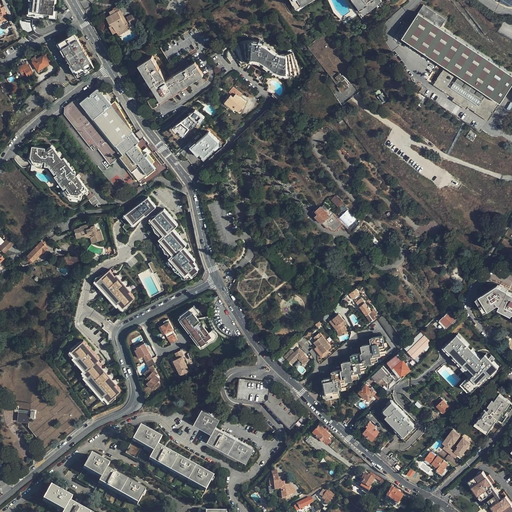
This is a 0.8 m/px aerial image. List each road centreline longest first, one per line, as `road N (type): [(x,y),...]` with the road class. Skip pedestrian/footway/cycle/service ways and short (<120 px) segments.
road 1 (secondary): [(217,280),(188,179),(110,67)]
road 2 (residential): [(0,502),(88,429),(132,406),(121,333)]
road 3 (secondary): [(432,499),(402,482),(280,370)]
road 4 (residential): [(121,333),(83,305),(90,275),(125,255),(168,200)]
road 5 (residential): [(245,476),(157,419),(93,443)]
road 6 (unknown): [(131,103),(175,107),(214,81),(199,41),(172,51)]
road 7 (residential): [(110,67),(39,120),(0,167)]
road 8 (residential): [(252,372),(234,372),(225,390),(236,403),(259,406),(282,431),(272,450)]
road 9 (unknown): [(402,482),(360,459),(290,501)]
road 10 (residential): [(93,443),(112,454),(116,467),(190,508)]
